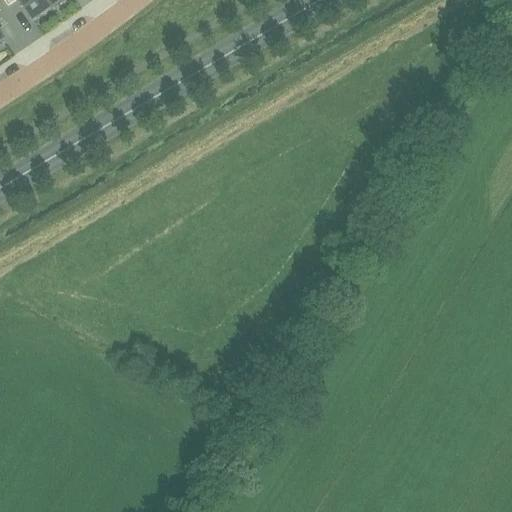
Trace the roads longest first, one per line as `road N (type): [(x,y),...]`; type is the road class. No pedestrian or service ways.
road 1 (secondary): [(323,0),(0,189)]
road 2 (residential): [(0,95),(136,0)]
